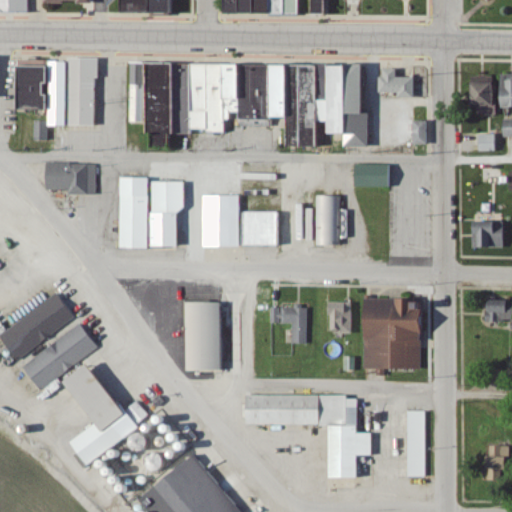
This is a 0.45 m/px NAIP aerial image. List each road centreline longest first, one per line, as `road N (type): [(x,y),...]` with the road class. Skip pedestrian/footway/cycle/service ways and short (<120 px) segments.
road 1 (secondary): [(511,43),(0,37)]
road 2 (residential): [(445,511),(442,42)]
road 3 (residential): [(291,503),(181,392),(0,162)]
road 4 (residential): [(441,275),(89,267)]
road 5 (residential): [(439,511),(291,503)]
